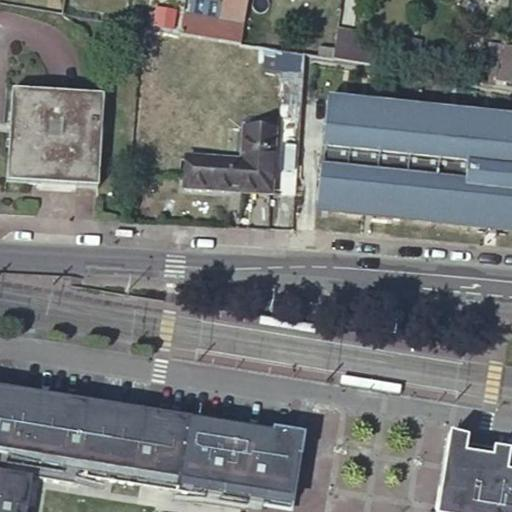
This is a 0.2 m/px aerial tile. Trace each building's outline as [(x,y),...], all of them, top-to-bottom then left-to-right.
[(183,23),(181,36),(243,46),(250,0),(226,0),(223,25),(184,19),(183,23)] [(470,0),(492,11),(498,0),(470,0)] [(171,35),(181,36),(183,23),(163,20),(160,33),(171,35)] [(371,66),(376,67),(377,54),(351,50),(354,36),(337,33),(333,60),(364,65),(371,66)] [(418,42),(408,40),(402,69),(413,71),(418,42)] [(486,69),(498,71),(501,53),(489,51),(486,69)] [(511,54),(506,54),(500,88),(511,90),(511,54)] [(364,65),(333,60),(330,77),(368,83),(371,66),(364,65)] [(511,120),(330,100),(319,210),(491,228),(511,230),(511,120)] [(103,109),(17,103),(11,188),(99,193),(103,109)] [(277,117),(246,115),(243,163),(188,158),(186,188),(272,194),(277,117)] [(434,327),(433,335),(453,338),(454,330),(434,327)] [(0,388),(0,511),(29,511),(36,478),(42,478),(79,484),(80,475),(182,491),(192,418),(0,388)] [(182,491),(181,495),(232,502),(233,501),(242,442),(216,437),(218,423),(192,418),(182,491)] [(218,423),(216,437),(242,442),(244,427),(218,423)] [(244,427),(242,442),(301,451),(303,436),(244,427)] [(470,440),(452,435),(439,511),(511,511),(511,457),(511,458),(511,454),(496,451),(496,449),(470,445),(470,440)] [(291,511),(306,511),(317,438),(303,436),(301,451),(292,510),(291,511)] [(242,442),(233,501),(292,510),(301,451),(242,442)] [(35,511),(42,478),(36,478),(29,511),(35,511)] [(181,495),(179,509),(203,511),(291,511),(292,510),(233,501),(232,502),(181,495)]
